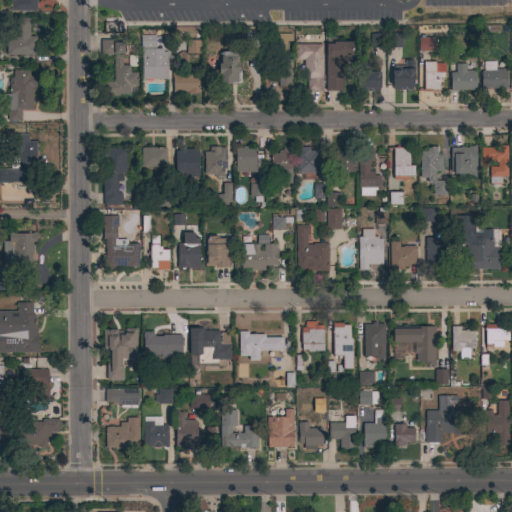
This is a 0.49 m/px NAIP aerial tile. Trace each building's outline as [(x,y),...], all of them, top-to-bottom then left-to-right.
[(36,0),(36,11),(10,11),(10,0),(36,0)] [(6,37),(11,37),(11,18),(29,18),(29,37),(35,37),(35,55),(6,55),(6,37)] [(384,33),(385,48),(370,48),(370,34),(384,33)] [(386,48),(386,33),(401,33),(401,48),(386,48)] [(155,41),(155,48),(161,48),(161,52),(167,52),(167,79),(140,79),(140,47),(139,47),(139,35),(155,35),(155,41)] [(434,37),(434,51),(418,51),(417,38),(434,37)] [(114,40),(114,43),(123,43),(124,54),(100,54),(100,40),(114,40)] [(186,40),(200,40),(200,54),(186,54),(186,40)] [(325,44),(333,44),(333,42),(352,42),(352,57),(344,57),(344,76),(340,76),(340,91),(325,91),(325,44)] [(322,44),(322,91),(307,91),(306,79),(303,79),(303,60),(294,60),(294,44),(322,44)] [(222,53),(222,52),(237,51),(237,63),(239,63),(239,71),(240,71),(240,83),(231,83),(231,84),(221,84),(221,78),(218,78),(217,64),(219,64),(219,53),(222,53)] [(121,55),(122,66),(128,66),(128,56),(136,56),(136,66),(129,66),(129,73),(137,73),(137,86),(129,86),(129,95),(104,95),(104,82),(113,82),(113,55),(121,55)] [(290,77),(291,77),(291,80),(290,80),(290,87),(278,87),(278,60),(290,60),(290,77)] [(413,90),(393,90),(393,87),(391,87),(391,70),(393,70),(393,66),(405,66),(405,60),(413,60),(413,90)] [(356,91),(356,62),(368,62),(368,67),(378,67),(378,91),(356,91)] [(434,62),(434,63),(444,63),(444,78),(439,78),(439,91),(423,91),(423,62),(434,62)] [(457,90),(457,91),(450,91),(449,72),(455,72),(455,64),(465,64),(465,71),(475,71),(475,90),(457,90)] [(480,71),(494,71),(494,69),(503,69),(503,71),(506,70),(506,88),(488,88),(488,89),(481,89),(480,71)] [(32,110),(21,110),(20,121),(7,121),(7,110),(3,110),(3,94),(9,94),(9,77),(13,77),(13,70),(30,70),(30,76),(36,76),(36,87),(32,87),(32,110)] [(172,76),(171,76),(171,72),(181,72),(181,74),(198,73),(198,87),(199,87),(199,93),(187,93),(187,94),(173,94),(172,76)] [(0,168),(16,168),(16,135),(27,135),(27,142),(36,142),(36,176),(21,176),(21,183),(0,183),(0,168)] [(248,169),(248,166),(235,166),(234,148),(242,148),(242,146),(248,146),(248,148),(255,148),(255,169),(248,169)] [(395,148),(395,146),(399,146),(399,147),(409,147),(409,171),(392,171),(392,148),(395,148)] [(476,177),(458,177),(458,174),(453,174),(453,173),(450,173),(450,148),(451,148),(451,147),(463,147),(463,148),(467,148),(467,146),(475,146),(476,177)] [(507,159),(508,159),(508,162),(507,162),(507,177),(501,177),(501,184),(490,184),(490,178),(489,178),(488,167),(497,167),(497,161),(492,161),(492,159),(481,159),(481,148),(497,148),(497,146),(507,146),(507,159)] [(226,168),(223,168),(223,177),(214,177),(214,175),(204,175),(204,152),(209,152),(209,147),(219,147),(226,147),(226,168)] [(295,147),(309,147),(309,150),(318,151),(318,159),(320,159),(320,173),(319,173),(319,179),(302,179),(302,174),(295,174),(295,147)] [(419,151),(426,151),(426,148),(430,148),(430,147),(438,147),(438,153),(437,153),(437,154),(442,154),(442,171),(434,171),(434,181),(445,181),(445,195),(432,195),(432,183),(426,183),(426,177),(419,177),(419,151)] [(124,193),(121,193),(121,205),(102,205),(102,165),(104,165),(105,148),(126,148),(125,173),(122,173),(122,181),(125,181),(124,193)] [(166,148),(166,167),(141,167),(141,148),(166,148)] [(281,184),(281,172),(271,172),(271,154),(278,153),(278,151),(282,151),(282,148),(290,148),(291,184),(281,184)] [(371,161),(371,165),(368,165),(368,172),(373,172),(373,176),(379,175),(380,190),(374,190),(374,195),(360,196),(360,188),(358,188),(357,172),(362,172),(362,162),(358,162),(358,148),(373,148),(373,161),(371,161)] [(198,156),(193,156),(193,168),(178,168),(178,149),(198,149),(198,156)] [(332,182),(332,152),(348,152),(348,171),(346,171),(346,182),(332,182)] [(398,194),(386,194),(386,175),(398,175),(398,194)] [(249,184),(250,184),(250,182),(263,182),(263,198),(261,198),(261,202),(263,202),(263,208),(259,208),(259,202),(254,202),(254,197),(249,197),(249,184)] [(230,202),(227,202),(227,205),(216,205),(216,194),(222,194),(222,183),(230,183),(230,202)] [(265,197),(265,184),(277,184),(277,197),(265,197)] [(313,184),(323,184),(323,198),(313,198),(313,184)] [(325,193),(339,192),(340,206),(326,207),(325,193)] [(153,207),(153,193),(169,193),(169,207),(153,207)] [(401,194),(388,194),(388,206),(401,206),(401,194)] [(294,208),(304,208),(304,222),(295,222),(294,208)] [(386,225),(374,225),(374,213),(377,213),(377,208),(386,208),(386,225)] [(323,223),(314,223),(313,209),(323,209),(323,223)] [(325,209),(340,209),(340,229),(325,229),(325,209)] [(434,209),(435,222),(430,222),(430,223),(422,223),(422,222),(417,222),(417,209),(434,209)] [(184,226),(172,226),(172,215),(184,214),(184,226)] [(117,216),(117,227),(116,227),(116,240),(127,240),(127,244),(138,244),(138,267),(128,267),(128,266),(107,266),(107,267),(104,267),(103,259),(105,259),(105,239),(102,239),(102,216),(117,216)] [(291,217),(291,224),(280,224),(280,231),(277,231),(277,232),(272,232),(272,230),(271,230),(271,217),(291,217)] [(467,236),(455,236),(455,223),(467,223),(467,236)] [(499,269),(466,269),(466,243),(470,243),(470,238),(471,238),(471,224),(481,224),(481,231),(499,231),(499,269)] [(367,264),(367,270),(358,270),(358,254),(356,253),(356,250),(357,250),(357,237),(361,237),(361,229),(373,229),(373,237),(378,237),(378,239),(381,239),(381,264),(367,264)] [(182,243),(182,233),(194,233),(194,238),(198,238),(198,255),(199,255),(199,269),(187,269),(187,268),(176,268),(176,263),(177,263),(177,243),(182,243)] [(13,264),(2,264),(2,241),(8,241),(8,234),(36,234),(36,243),(33,243),(33,250),(32,250),(32,267),(13,267),(13,264)] [(245,271),(245,268),(240,268),(240,245),(256,244),(256,235),(268,235),(268,244),(276,244),(277,265),(264,266),(264,270),(245,271)] [(150,245),(150,236),(158,236),(158,247),(161,247),(161,250),(168,250),(168,269),(156,269),(156,268),(155,268),(155,270),(150,270),(150,268),(149,268),(149,245),(150,245)] [(204,251),(206,251),(206,236),(218,236),(218,239),(224,239),(224,244),(229,244),(229,268),(214,268),(214,266),(204,266),(204,251)] [(447,237),(447,264),(438,265),(438,267),(431,267),(431,265),(425,265),(425,238),(447,237)] [(327,271),(313,271),(306,271),(306,269),(296,269),(296,239),(307,238),(307,250),(312,250),(312,243),(327,243),(327,271)] [(398,242),(398,247),(402,247),(402,246),(415,246),(415,264),(409,264),(409,267),(402,267),(402,270),(389,270),(389,242),(398,242)] [(0,269),(13,269),(13,284),(0,284),(0,269)] [(0,311),(16,311),(16,303),(32,303),(32,315),(35,315),(35,327),(36,327),(36,334),(37,334),(37,352),(0,352),(0,311)] [(323,351),(313,351),(313,352),(307,352),(307,350),(301,350),(301,328),(304,328),(304,322),(316,322),(315,325),(323,325),(323,351)] [(384,358),(374,358),(374,346),(372,346),(372,347),(367,347),(367,344),(363,344),(363,325),(372,325),(372,322),(375,322),(375,324),(377,324),(380,324),(384,324),(384,358)] [(352,369),(342,369),(342,356),(332,356),(332,323),(342,323),(342,325),(349,325),(349,338),(352,338),(352,369)] [(508,324),(508,343),(485,344),(484,324),(508,324)] [(419,329),(419,327),(433,326),(434,364),(423,364),(423,361),(415,362),(415,354),(413,354),(413,342),(392,342),(392,329),(419,329)] [(450,327),(459,327),(459,331),(465,331),(465,330),(468,330),(468,331),(474,330),(474,348),(473,348),(473,349),(469,349),(469,359),(459,359),(459,351),(451,351),(450,327)] [(219,331),(219,344),(220,344),(220,333),(229,336),(229,344),(230,344),(230,360),(217,360),(217,363),(198,363),(198,365),(191,365),(191,354),(189,354),(188,328),(203,328),(203,331),(219,331)] [(136,359),(135,359),(135,366),(123,366),(123,359),(121,359),(121,365),(122,365),(122,380),(106,380),(106,364),(110,364),(110,356),(107,356),(107,349),(103,349),(102,330),(116,330),(116,331),(125,331),(125,329),(136,329),(136,359)] [(251,334),(251,333),(255,333),(256,333),(256,335),(264,335),(264,338),(282,337),(282,351),(258,351),(258,361),(248,361),(248,356),(238,356),(238,332),(247,331),(248,334),(251,334)] [(143,332),(151,332),(151,334),(154,334),(154,336),(162,336),(162,335),(181,335),(181,353),(171,353),(171,357),(170,357),(160,357),(160,362),(155,362),(155,355),(143,355),(143,332)] [(370,374),(357,374),(356,362),(369,362),(370,374)] [(47,369),(47,377),(49,377),(49,381),(48,381),(48,395),(50,395),(50,401),(21,401),(20,369),(47,369)] [(447,384),(434,385),(434,370),(446,369),(447,384)] [(293,388),(280,388),(280,374),(284,374),(284,373),(293,373),(293,388)] [(372,373),(357,373),(357,387),(373,386),(372,373)] [(358,406),(357,391),(361,391),(361,388),(365,388),(365,390),(370,390),(370,392),(376,392),(377,404),(370,404),(370,405),(358,406)] [(138,389),(138,405),(118,405),(118,404),(114,404),(114,402),(104,402),(104,389),(138,389)] [(158,402),(154,402),(154,395),(157,395),(157,391),(171,391),(171,404),(158,404),(158,402)] [(189,408),(188,395),(200,395),(208,395),(208,407),(201,408),(189,408)] [(424,427),(425,427),(425,411),(437,411),(437,396),(457,396),(457,404),(451,404),(451,411),(455,411),(456,433),(440,433),(440,442),(424,443),(424,427)] [(313,412),(312,399),(323,399),(323,412),(313,412)] [(389,412),(388,399),(399,399),(399,411),(389,412)] [(507,439),(494,440),(494,435),(485,435),(485,416),(484,416),(484,410),(491,410),(491,415),(496,415),(496,401),(506,401),(507,439)] [(0,407),(9,407),(9,443),(0,442),(0,407)] [(292,447),(267,447),(267,431),(266,431),(266,417),(284,417),(284,409),(293,409),(292,447)] [(236,410),(236,426),(230,426),(230,433),(242,433),(242,426),(256,426),(256,448),(239,448),(239,446),(231,446),(231,448),(220,448),(219,410),(236,410)] [(362,423),(373,423),(373,410),(386,410),(386,448),(362,448),(362,423)] [(196,447),(175,447),(175,412),(183,412),(183,420),(195,420),(196,424),(196,447)] [(344,423),(344,416),(354,416),(354,448),(348,448),(348,450),(344,450),(344,449),(339,449),(338,439),(328,439),(328,423),(344,423)] [(167,447),(143,447),(143,417),(161,417),(161,425),(166,425),(166,427),(167,427),(167,447)] [(138,448),(105,448),(105,427),(119,427),(119,423),(126,423),(126,418),(138,418),(138,448)] [(46,447),(38,448),(38,445),(28,445),(28,449),(17,449),(16,426),(42,426),(42,419),(58,419),(58,432),(46,432),(46,447)] [(307,446),(307,448),(303,448),(303,446),(303,444),(297,444),(297,422),(307,422),(307,421),(315,421),(315,428),(321,428),(321,445),(315,445),(315,446),(307,446)] [(393,446),(393,442),(393,429),(393,424),(400,425),(400,423),(403,423),(403,424),(405,424),(405,428),(413,428),(413,443),(405,443),(405,444),(402,444),(402,446),(393,446)]
